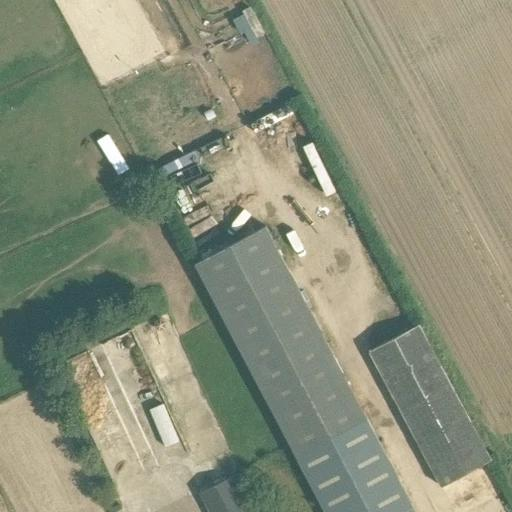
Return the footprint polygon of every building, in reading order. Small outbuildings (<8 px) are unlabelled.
[(196,264),(295,453),(365,418),(266,227),(196,264)] [(161,320),(155,322),(154,328),(159,332),(165,329),(166,324),(161,320)] [(420,325),(369,352),(400,413),(451,387),(420,325)] [(295,453),(326,511),(416,511),(365,418),(295,453)] [(257,511),(238,475),(198,494),(206,511),(257,511)]
